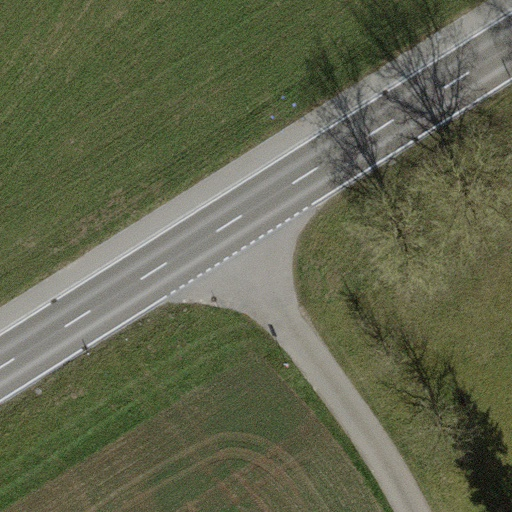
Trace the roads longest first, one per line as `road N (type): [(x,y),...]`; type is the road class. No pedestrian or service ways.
road 1 (secondary): [(0,363),(511,41)]
road 2 (track): [(216,224),(346,392),(413,511)]
